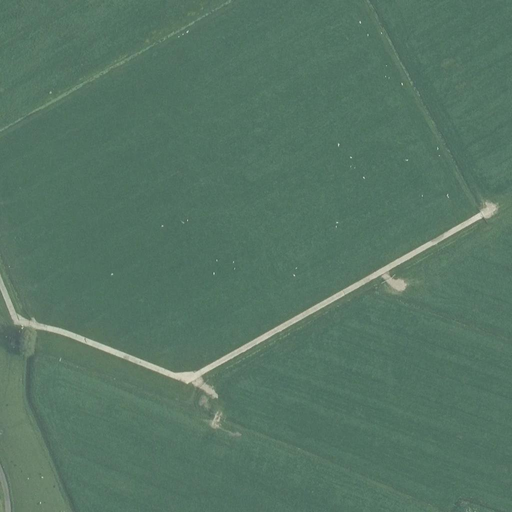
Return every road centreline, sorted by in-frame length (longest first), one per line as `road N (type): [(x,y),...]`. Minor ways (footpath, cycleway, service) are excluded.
road 1 (track): [(511,198),(186,379),(16,319),(0,279)]
road 2 (track): [(186,379),(211,390),(222,411),(211,433),(400,511)]
